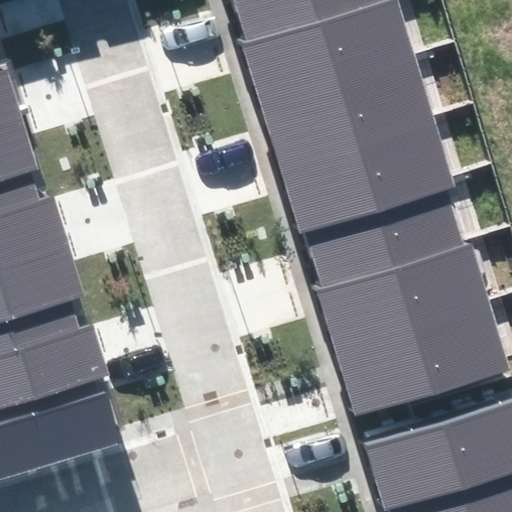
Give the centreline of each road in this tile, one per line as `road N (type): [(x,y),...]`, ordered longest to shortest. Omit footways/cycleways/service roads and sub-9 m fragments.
road 1 (residential): [(245,459),(102,0)]
road 2 (residential): [(59,511),(245,459)]
